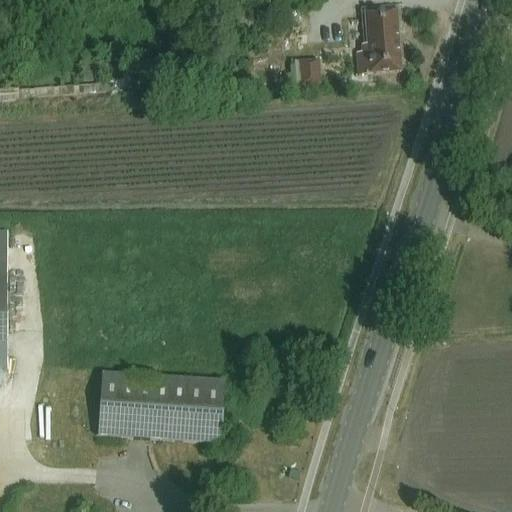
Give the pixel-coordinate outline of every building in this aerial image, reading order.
[(359,78),(402,74),(397,13),(365,15),(367,47),(362,48),(363,54),(357,55),(359,78)] [(96,57),(83,58),(85,83),(98,82),(96,57)] [(301,88),(321,87),(319,63),(299,64),(301,88)] [(111,95),(111,86),(108,86),(108,87),(19,93),(19,91),(0,92),(0,104),(20,103),(20,101),(109,94),(109,95),(111,95)] [(224,383),(103,375),(98,439),(220,447),(224,383)]
